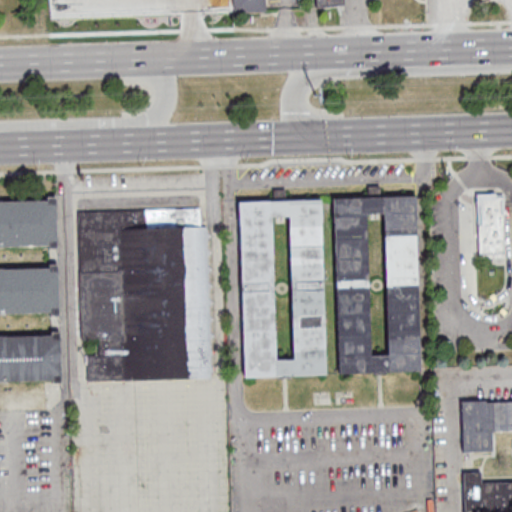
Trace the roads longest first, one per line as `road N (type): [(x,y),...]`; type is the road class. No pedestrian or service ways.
road 1 (trunk): [(348,51),(0,63)]
road 2 (trunk): [(511,62),(299,77),(290,95),(296,136)]
road 3 (trunk): [(0,125),(149,119),(160,104),(160,58)]
road 4 (trunk): [(305,136),(511,128)]
road 5 (trunk): [(138,142),(305,136)]
road 6 (trunk): [(0,145),(138,142)]
road 7 (trunk): [(483,46),(348,51)]
